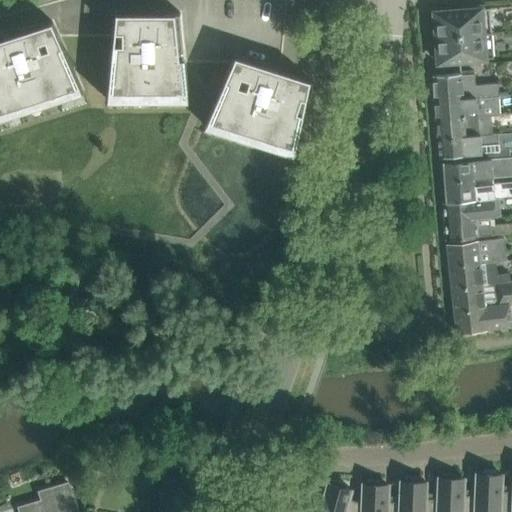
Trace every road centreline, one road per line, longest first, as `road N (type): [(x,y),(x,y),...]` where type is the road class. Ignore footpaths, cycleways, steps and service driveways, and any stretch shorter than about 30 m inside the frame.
road 1 (residential): [(301,318),(405,323),(429,311),(413,79),(410,67),(386,64)]
road 2 (unclassified): [(301,318),(380,108),(386,64)]
road 3 (unclassified): [(234,511),(301,318)]
road 4 (residential): [(511,441),(331,457)]
